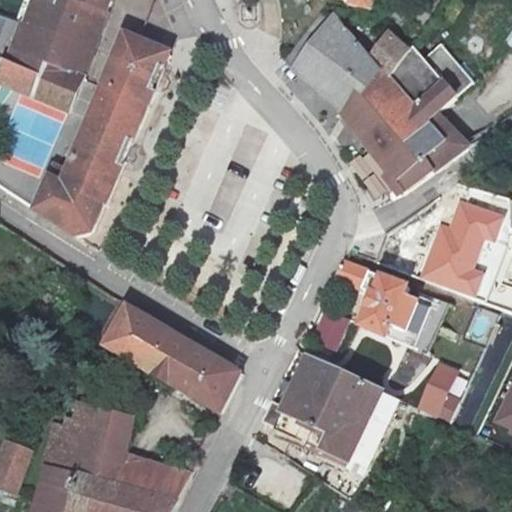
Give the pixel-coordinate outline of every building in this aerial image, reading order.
[(52,48),(61,22),(74,0),(47,0),(10,53),(43,68),(51,50),(52,48)] [(74,0),(61,22),(110,41),(125,0),(74,0)] [(382,65),(391,75),(403,56),(410,46),(390,26),(372,50),(335,12),(321,5),(285,50),(303,70),(343,104),(357,84),(366,89),(382,65)] [(89,61),(110,41),(61,22),(52,48),(89,61)] [(511,27),(502,40),(511,48),(511,27)] [(112,92),(155,113),(175,60),(141,44),(134,41),(127,57),(112,92)] [(52,48),(51,50),(43,68),(10,53),(0,73),(0,74),(70,106),(84,72),(89,61),(52,48)] [(428,117),(391,75),(382,65),(366,89),(357,84),(343,104),(390,166),(405,185),(441,165),(459,153),(428,117)] [(155,113),(112,92),(70,185),(56,180),(42,217),(84,246),(104,241),(113,212),(117,215),(155,113)] [(438,109),(428,117),(459,153),(473,138),(438,109)] [(405,185),(390,166),(363,185),(373,200),(386,194),(405,185)] [(325,185),(311,179),(300,205),(314,211),(325,185)] [(441,224),(422,278),(479,299),(487,270),(477,267),(487,243),(496,245),(505,218),(462,201),(451,228),(441,224)] [(343,267),(337,278),(377,295),(363,326),(389,337),(394,327),(409,333),(422,302),(407,296),(411,286),(347,261),(343,267)] [(105,349),(222,416),(242,376),(185,340),(130,306),(105,349)] [(486,345),(499,316),(478,307),(465,336),(486,345)] [(380,394),(311,361),(278,430),(348,464),(380,394)] [(422,407),(440,415),(460,373),(442,365),(422,407)] [(511,398),(502,420),(511,424),(511,398)] [(174,511),(191,477),(127,458),(136,422),(75,406),(68,431),(46,426),(35,467),(40,469),(28,511),(174,511)] [(0,446),(0,489),(10,493),(22,454),(0,446)] [(10,493),(0,489),(0,500),(7,503),(10,493)]
